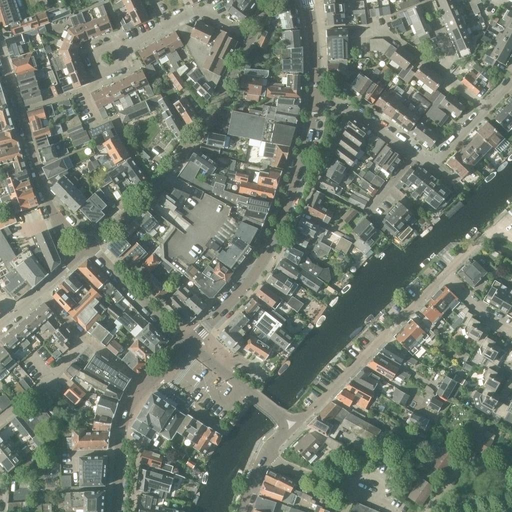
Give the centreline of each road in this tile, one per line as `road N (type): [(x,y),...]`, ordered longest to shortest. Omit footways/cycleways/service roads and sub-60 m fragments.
road 1 (tertiary): [(187,344),(266,252),(314,99)]
road 2 (residential): [(249,35),(188,143),(91,250)]
road 3 (residential): [(294,426),(443,274)]
road 4 (residential): [(0,57),(54,213)]
road 5 (residential): [(124,54),(199,10),(249,35)]
road 6 (tertiary): [(115,511),(120,429),(149,382)]
road 7 (residential): [(294,426),(187,344)]
road 8 (residential): [(187,344),(91,250)]
